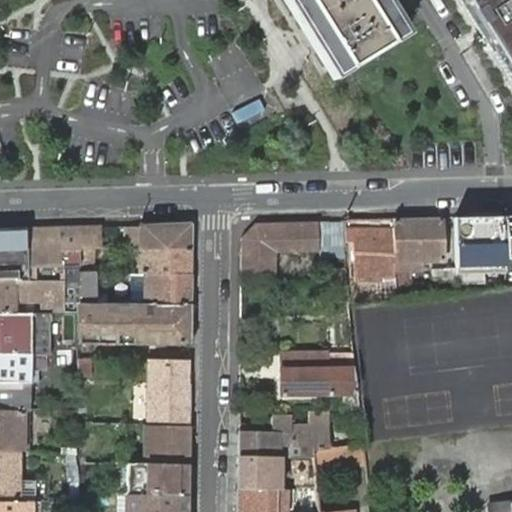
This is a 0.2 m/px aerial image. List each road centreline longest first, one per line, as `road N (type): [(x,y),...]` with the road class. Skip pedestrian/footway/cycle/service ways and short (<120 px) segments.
road 1 (residential): [(218,192),(214,511)]
road 2 (residential): [(218,192),(511,184)]
road 3 (residential): [(0,199),(218,192)]
